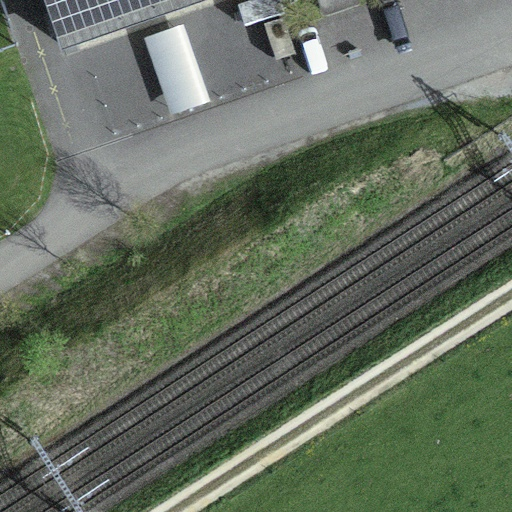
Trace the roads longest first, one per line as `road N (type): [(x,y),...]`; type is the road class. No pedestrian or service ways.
road 1 (unclassified): [(511,43),(168,162),(0,270)]
road 2 (track): [(174,511),(511,293)]
road 3 (unknown): [(83,216),(25,0)]
